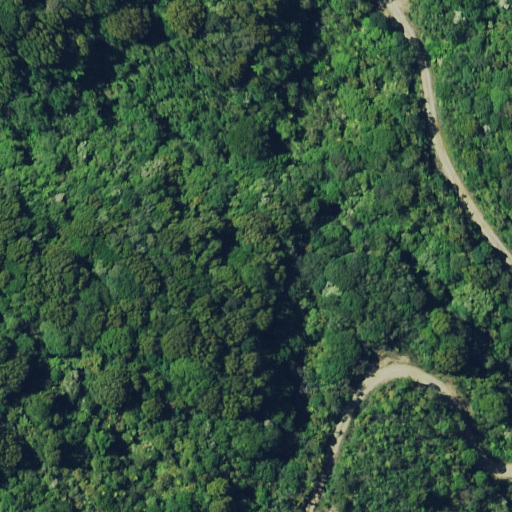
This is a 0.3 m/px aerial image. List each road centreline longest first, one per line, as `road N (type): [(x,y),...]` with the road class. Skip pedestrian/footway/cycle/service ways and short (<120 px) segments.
road 1 (track): [(378,0),(450,183),(511,271)]
road 2 (track): [(511,449),(353,438),(290,511)]
